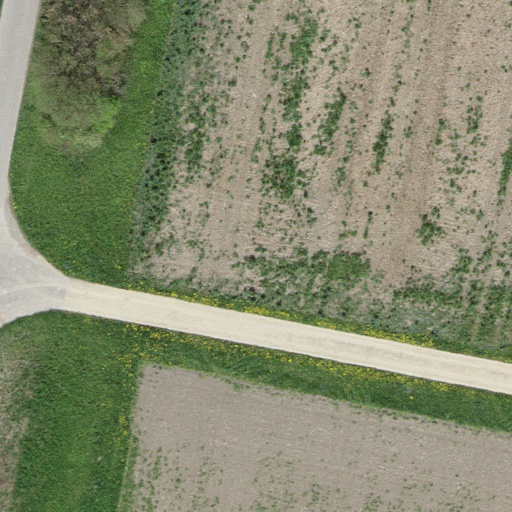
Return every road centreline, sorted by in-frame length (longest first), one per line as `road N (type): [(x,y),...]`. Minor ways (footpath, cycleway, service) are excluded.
road 1 (track): [(0,286),(511,385)]
road 2 (unclassified): [(0,118),(22,0)]
